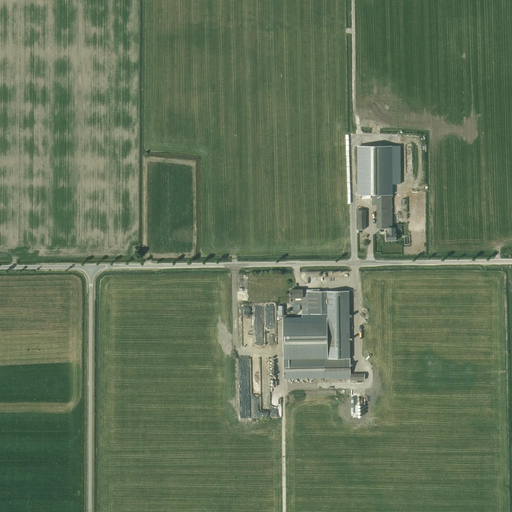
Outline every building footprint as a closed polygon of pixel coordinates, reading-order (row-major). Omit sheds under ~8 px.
[(385,146),(362,147),(362,190),(380,190),(380,180),(382,180),(382,190),(392,190),(392,179),(385,179),(385,146)] [(392,233),(392,228),(392,194),(374,194),(372,196),(372,205),(377,205),(377,228),(388,228),(388,233),(386,233),(386,240),(396,240),(396,233),(392,233)] [(366,210),(358,210),(358,229),(366,228),(366,210)] [(302,315),(285,316),(286,379),(289,379),(289,359),(319,359),(319,357),(323,357),(323,359),(350,358),(349,291),(307,291),(307,292),(303,292),(302,292),(302,289),(291,290),(291,298),(302,298),(302,301),(305,301),(305,305),(302,305),(302,315)] [(289,359),(289,379),(326,378),(326,380),(350,380),(365,380),(365,373),(350,374),(350,358),(323,359),(323,357),(319,357),(319,359),(289,359)]
